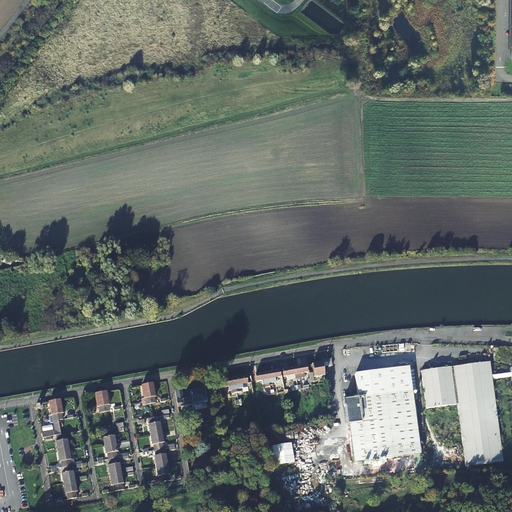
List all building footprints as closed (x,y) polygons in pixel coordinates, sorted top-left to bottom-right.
[(504,380),(504,376),(492,377),(490,363),(422,372),(426,409),(457,406),(464,467),(501,463),(501,454),(492,382),(504,380)] [(324,376),(322,364),(312,365),(314,378),(324,376)] [(294,369),(297,383),(300,383),(300,381),(305,380),(304,374),(307,374),(306,367),(294,369)] [(297,383),(294,369),(282,371),(284,378),(286,377),(288,383),(293,382),(293,384),(297,383)] [(348,426),(353,464),(412,457),(414,469),(421,468),(409,369),(355,375),(358,399),(344,401),(347,426),(348,426)] [(267,374),(270,388),(273,387),(273,385),(278,385),(277,379),(280,378),(279,371),(267,374)] [(270,388),(267,374),(255,375),(257,383),(260,382),(261,388),(266,387),(267,389),(270,388)] [(234,379),(236,394),(240,393),(239,391),(245,390),(244,385),(247,384),(246,377),(234,379)] [(236,394),(234,379),(222,382),(223,389),(227,388),(228,393),(233,393),(233,395),(236,394)] [(147,386),(151,405),(156,404),(154,398),(156,398),(153,385),(147,386)] [(147,386),(141,387),(144,400),(145,400),(146,406),(151,405),(147,386)] [(177,402),(178,408),(192,405),(192,406),(206,404),(204,391),(190,394),(191,399),(177,402)] [(101,394),(104,413),(109,412),(108,406),(109,406),(107,393),(101,394)] [(101,394),(94,395),(97,408),(98,408),(99,414),(104,413),(101,394)] [(55,402),(58,421),(63,420),(62,415),(63,414),(61,401),(55,402)] [(41,434),(42,439),(46,438),(51,437),(56,436),(61,436),(58,421),(55,402),(48,403),(51,416),(53,416),(55,432),(41,434)] [(156,435),(162,433),(160,424),(159,424),(158,417),(153,418),(156,435)] [(110,446),(116,445),(115,437),(113,437),(112,431),(108,432),(110,446)] [(63,452),(70,451),(68,441),(66,441),(65,435),(61,436),(63,452)] [(156,435),(150,436),(152,445),(153,445),(154,452),(159,451),(156,435)] [(275,464),(294,461),(291,441),(272,445),(275,464)] [(110,446),(104,447),(105,455),(107,454),(108,461),(113,460),(110,446)] [(162,466),(168,465),(166,455),(165,456),(163,450),(159,451),(162,466)] [(159,451),(154,452),(155,457),(154,458),(156,467),(162,466),(159,451)] [(63,452),(57,453),(59,463),(61,463),(62,469),(66,468),(63,452)] [(116,476),(121,475),(120,465),(118,465),(117,459),(113,460),(116,476)] [(113,460),(108,461),(109,467),(107,467),(109,477),(116,476),(113,460)] [(162,466),(156,467),(157,477),(159,477),(160,483),(165,482),(162,466)] [(69,484),(75,483),(73,473),(72,473),(71,467),(66,468),(69,484)] [(116,476),(109,477),(111,486),(113,486),(114,492),(118,491),(116,476)] [(69,484),(63,485),(65,495),(67,494),(68,501),(72,500),(69,484)]
